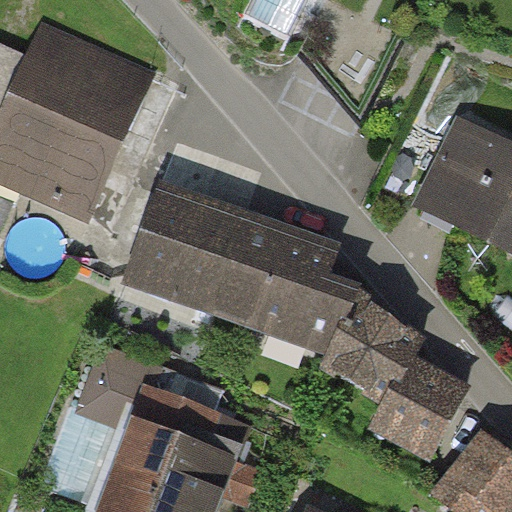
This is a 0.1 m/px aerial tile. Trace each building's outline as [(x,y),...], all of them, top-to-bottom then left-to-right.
[(0,191),(89,230),(154,78),(44,30),(29,64),(0,51),(0,191)] [(511,151),(460,126),(414,218),(511,265),(511,151)] [(165,195),(129,295),(330,366),(361,310),(364,302),(321,287),(333,254),(165,195)] [(433,472),(472,400),(413,368),(425,345),(361,310),(330,366),(321,381),(386,416),(373,440),(433,472)] [(121,425),(87,511),(214,511),(220,499),(247,510),(261,475),(236,465),(250,428),(217,416),(225,395),(162,371),(159,379),(105,358),(85,411),(121,425)] [(511,511),(511,459),(491,444),(446,506),(454,511),(511,511)]
